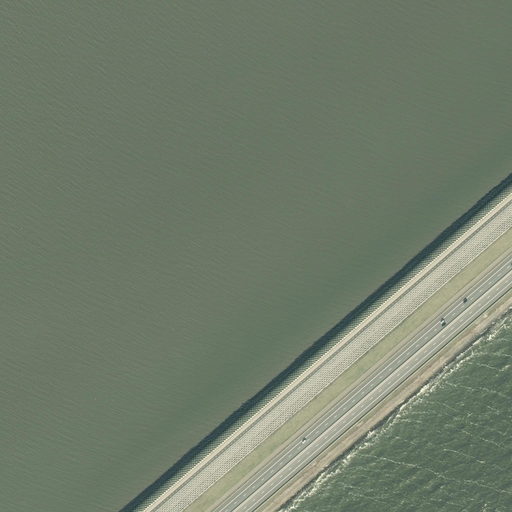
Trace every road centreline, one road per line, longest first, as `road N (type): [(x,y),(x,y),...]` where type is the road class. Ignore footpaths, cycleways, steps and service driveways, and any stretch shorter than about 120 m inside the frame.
road 1 (motorway): [(511,262),(223,511)]
road 2 (motorway): [(238,511),(511,275)]
